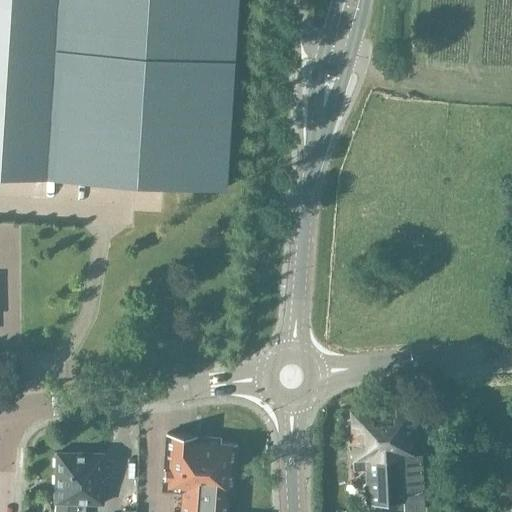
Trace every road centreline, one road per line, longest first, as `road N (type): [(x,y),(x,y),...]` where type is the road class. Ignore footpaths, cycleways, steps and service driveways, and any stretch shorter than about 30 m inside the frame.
road 1 (tertiary): [(294,357),(312,159),(353,0)]
road 2 (tertiary): [(8,413),(270,378)]
road 3 (tertiary): [(310,374),(511,355)]
